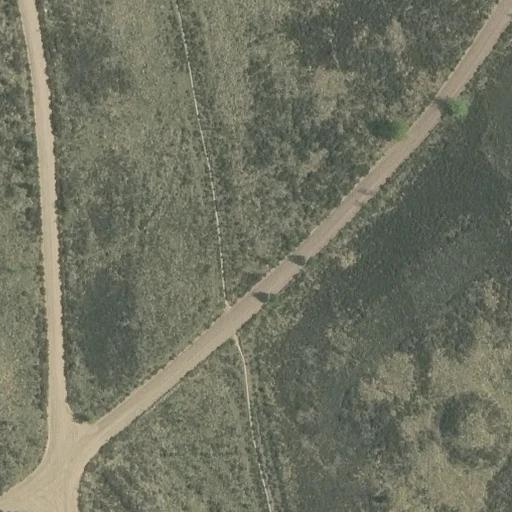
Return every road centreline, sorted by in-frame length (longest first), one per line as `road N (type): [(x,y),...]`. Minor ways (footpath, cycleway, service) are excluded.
road 1 (track): [(0,508),(229,326),(421,129),(511,0)]
road 2 (track): [(21,0),(43,165),(65,511)]
